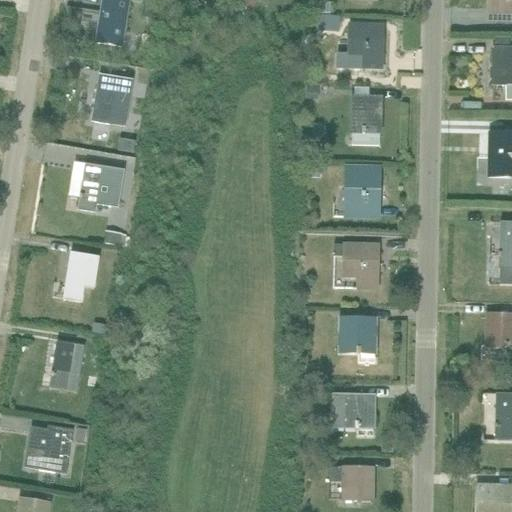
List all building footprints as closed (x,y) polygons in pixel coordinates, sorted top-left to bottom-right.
[(102,0),(98,29),(95,44),(120,48),(127,1),(119,0),(102,0)] [(511,0),(489,0),(489,24),(511,24),(511,0)] [(319,4),(319,13),(331,13),(332,5),(319,4)] [(348,59),(348,70),(382,71),(382,58),(383,56),(381,56),(382,44),(382,26),(381,26),(381,28),(350,27),(350,25),(349,25),(348,59)] [(493,50),(492,86),(493,86),(503,86),(503,88),(506,88),(506,87),(511,86),(511,50),(508,51),(508,40),(494,40),(494,50),(493,50)] [(91,122),(91,123),(118,128),(124,129),(132,82),(117,80),(99,77),(99,78),(94,107),(94,108),(93,108),(93,111),(95,111),(93,122),(91,122)] [(351,134),(351,146),(379,147),(379,138),(380,100),(372,100),(370,100),(369,100),(367,100),(359,99),(353,99),(352,99),(351,134)] [(511,135),(489,135),(490,135),(489,135),(488,179),(511,179),(511,135)] [(72,187),(71,198),(79,200),(81,200),(79,211),(77,211),(77,213),(95,216),(95,214),(96,208),(110,210),(113,190),(121,191),(124,173),(103,169),(85,166),(85,167),(86,168),(82,189),(72,187)] [(320,167),(308,167),(308,179),(320,179),(320,167)] [(379,207),(379,206),(378,205),(379,171),(346,170),(345,218),(377,219),(378,207),(379,207)] [(498,254),(498,258),(500,258),(499,269),(498,269),(498,271),(499,271),(499,287),(511,287),(511,224),(499,224),(499,225),(500,225),(499,255),(498,254)] [(345,248),(345,246),(344,246),(344,247),(333,246),(333,259),(344,259),(344,280),(345,280),(345,278),(358,278),(357,290),(377,291),(378,277),(376,277),(377,247),(376,247),(376,249),(345,248)] [(93,290),(98,259),(70,255),(70,256),(66,285),(65,285),(64,288),(66,288),(65,300),(63,300),(63,301),(81,304),(83,289),(93,290)] [(363,320),(363,315),(362,315),(362,320),(348,320),(347,320),(339,320),(338,355),(356,355),(356,357),(359,358),(360,351),(373,351),(373,359),(374,359),(375,321),(363,320)] [(511,316),(487,316),(486,350),(511,350),(511,316)] [(76,394),(83,348),(56,344),(56,345),(51,374),(50,374),(50,377),(52,377),(50,389),(48,389),(48,390),(76,394)] [(333,397),(332,428),(344,429),(355,429),(355,431),(358,431),(358,430),(358,425),(372,425),(372,431),(372,433),(373,398),(361,398),(362,392),(361,392),(360,398),(346,397),(345,397),(333,397)] [(511,394),(509,394),(509,396),(495,395),(495,397),(496,397),(495,426),(494,426),(493,429),(496,429),(495,441),(494,441),(493,442),(511,442),(511,394)] [(32,430),(25,468),(66,475),(73,431),(47,428),(47,433),(32,430)] [(77,430),(75,442),(84,444),(85,431),(77,430)] [(360,470),(360,465),(359,465),(359,470),(345,470),(345,469),(344,469),(343,501),(353,502),(353,504),(356,504),(356,503),(370,504),(370,505),(371,505),(372,471),(360,470)] [(511,511),(511,488),(476,487),(475,511),(511,511)] [(47,511),(49,501),(36,499),(35,504),(21,502),(20,502),(18,511),(47,511)]
